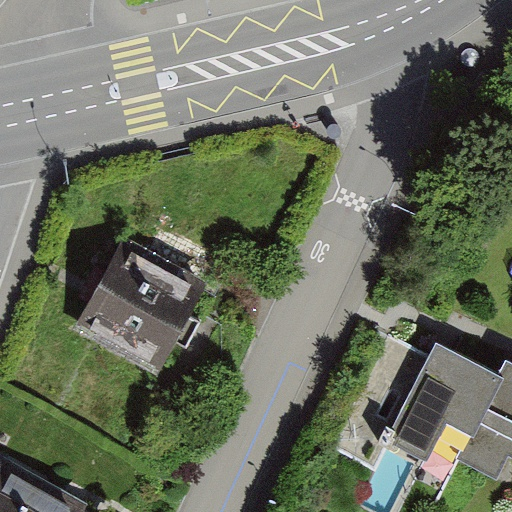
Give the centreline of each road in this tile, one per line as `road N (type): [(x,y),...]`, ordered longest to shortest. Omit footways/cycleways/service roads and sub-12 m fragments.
road 1 (residential): [(387,23),(392,95),(345,236),(216,511)]
road 2 (tertiary): [(15,116),(387,23)]
road 3 (residential): [(15,116),(54,0)]
